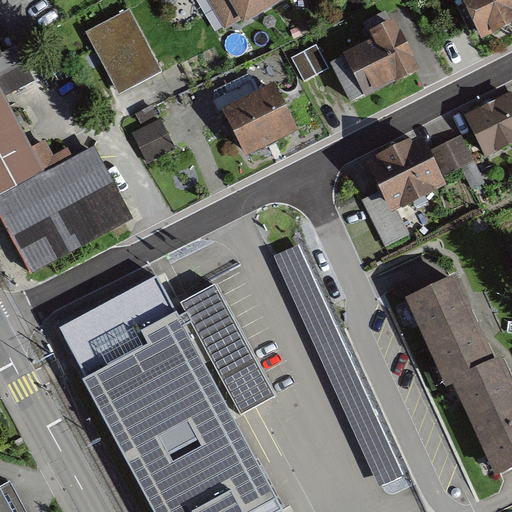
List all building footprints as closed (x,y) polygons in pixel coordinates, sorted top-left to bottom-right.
[(197,0),(199,2),(203,0),(207,0),(231,39),(292,2),(290,0),(197,0)] [(511,0),(459,0),(484,48),(511,33),(511,0)] [(132,13),(88,37),(124,101),(167,77),(132,13)] [(374,43),(344,60),(368,105),(423,75),(395,22),(370,36),(374,43)] [(317,48),(292,60),(304,83),(329,70),(317,48)] [(274,91),(225,116),(248,160),(296,135),(274,91)] [(0,127),(14,120),(0,94),(0,127)] [(511,100),(466,122),(485,163),(511,149),(511,100)] [(14,120),(0,127),(0,218),(34,280),(138,223),(97,149),(74,162),(68,152),(54,159),(46,144),(32,152),(14,120)] [(163,122),(134,137),(149,167),(178,152),(163,122)] [(421,141),(367,167),(392,218),(446,192),(421,141)] [(304,247),(277,259),(380,491),(407,480),(304,247)] [(283,511),(160,278),(57,332),(152,511),(283,511)] [(444,389),(453,385),(493,368),(456,282),(407,303),(444,389)] [(216,289),(182,306),(240,417),(274,399),(216,289)] [(493,368),(453,385),(497,484),(511,477),(511,384),(503,363),(493,368)] [(25,511),(12,488),(0,493),(0,511),(25,511)]
